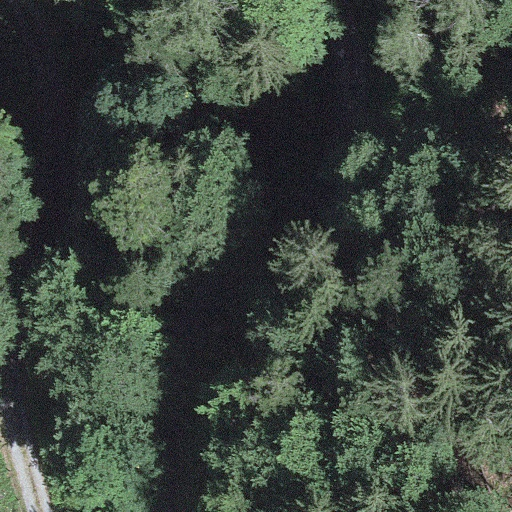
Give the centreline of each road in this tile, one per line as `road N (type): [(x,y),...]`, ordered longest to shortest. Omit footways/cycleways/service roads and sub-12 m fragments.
road 1 (track): [(163,511),(172,402),(197,309),(247,254),(326,197),(357,151),(357,63),(334,0)]
road 2 (track): [(23,0),(44,111),(35,224),(5,339),(16,418),(44,511)]
